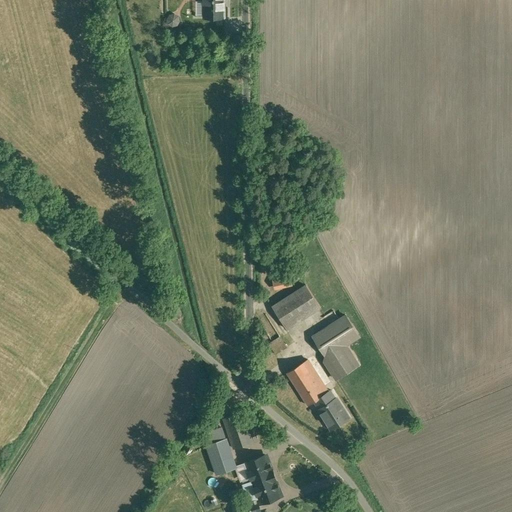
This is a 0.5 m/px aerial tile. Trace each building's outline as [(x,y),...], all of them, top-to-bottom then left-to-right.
[(204,0),(205,17),(224,17),(223,0),(204,0)] [(178,24),(180,14),(172,13),(170,23),(178,24)] [(278,289),(294,284),(290,269),(274,273),(278,289)] [(306,285),(273,306),(287,328),(321,307),(306,285)] [(359,365),(332,323),(326,327),(353,369),(359,365)] [(353,369),(326,327),(310,337),(337,379),(353,369)] [(280,337),(269,344),(276,354),(287,347),(280,337)] [(329,392),(308,359),(304,362),(325,394),(326,393),(329,392)] [(304,362),(287,372),(308,405),(317,399),(325,394),(304,362)] [(336,397),(332,390),(329,392),(326,393),(331,401),(336,397)] [(326,393),(325,394),(317,399),(322,406),(331,401),(326,393)] [(322,406),(319,409),(324,417),(325,417),(332,428),(332,429),(350,418),(336,397),(331,401),(322,406)] [(243,412),(224,419),(234,448),(253,441),(243,412)] [(226,438),(207,445),(217,474),(236,467),(226,438)] [(266,455),(246,463),(261,502),(281,495),(266,455)] [(257,511),(254,500),(233,506),(234,511),(257,511)]
